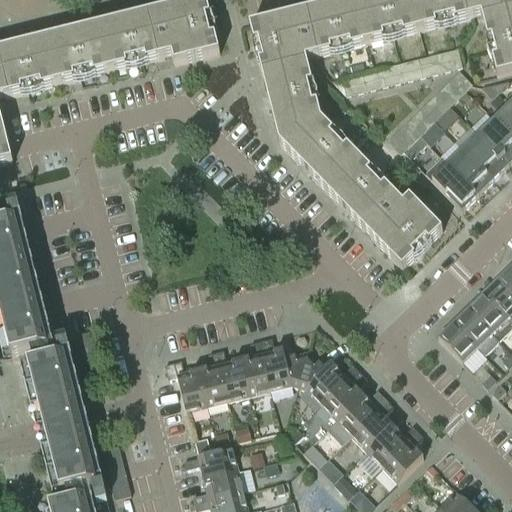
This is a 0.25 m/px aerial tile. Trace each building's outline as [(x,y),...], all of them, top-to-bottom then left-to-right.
[(367,0),(356,3),(367,48),(384,44),(383,39),(402,35),(403,39),(420,35),(411,0),(367,0)] [(411,0),(420,35),(437,31),(435,26),(455,21),(456,26),(473,22),(468,0),(411,0)] [(511,11),(511,0),(468,0),(473,22),(481,20),(511,11)] [(206,3),(153,17),(164,62),(172,60),(174,69),(220,57),(215,40),(211,41),(206,22),(210,21),(206,3)] [(324,11),(303,16),(314,62),(332,57),(331,53),(350,48),(351,52),(367,48),(356,3),(337,8),(336,5),(323,8),(324,11)] [(511,11),(481,20),(488,44),(492,43),(497,62),(492,63),(497,81),(511,76),(511,11)] [(259,66),(263,83),(308,72),(306,64),(314,62),(303,16),(250,30),(254,47),(259,46),(263,65),(259,66)] [(119,25),(99,30),(110,75),(127,71),(126,66),(145,62),(147,66),(164,62),(153,17),(132,22),(131,19),(119,22),(119,25)] [(67,38),(48,43),(59,88),(75,84),(74,80),(93,75),(94,79),(110,75),(99,30),(80,35),(79,32),(66,36),(67,38)] [(14,51),(0,55),(0,81),(5,102),(23,97),(22,93),(41,88),(42,93),(59,88),(48,43),(27,48),(27,46),(14,49),(14,51)] [(456,55),(343,83),(348,99),(460,71),(456,55)] [(308,72),(263,83),(268,102),(265,103),(268,116),(271,115),(279,148),(321,124),(317,107),(313,108),(308,89),(312,88),(308,72)] [(459,78),(389,145),(401,157),(470,90),(459,78)] [(509,86),(491,90),(498,97),(509,87),(509,86)] [(491,90),(481,93),(492,104),(498,97),(491,90)] [(511,110),(511,109),(495,125),(511,142),(511,110)] [(450,110),(434,125),(443,134),(459,119),(450,110)] [(0,115),(0,169),(13,166),(0,115)] [(321,124),(279,148),(302,171),(300,173),(310,183),(312,181),(325,195),(359,162),(347,151),(344,154),(330,140),(334,136),(321,124)] [(511,167),(511,142),(495,125),(479,140),(509,170),(511,167)] [(429,130),(419,140),(420,142),(427,149),(430,152),(440,141),(429,130)] [(509,170),(479,140),(464,155),(493,186),(509,170)] [(411,165),(427,149),(420,142),(404,158),(411,165)] [(493,186),(464,155),(448,170),(478,201),(493,186)] [(359,162),(325,195),(340,210),(338,212),(347,221),(349,220),(364,235),(398,202),(385,189),(382,193),(368,179),(371,175),(359,162)] [(478,201),(448,170),(441,163),(425,179),(462,216),(478,201)] [(412,175),(401,186),(408,193),(419,182),(412,175)] [(398,202),(364,235),(403,274),(415,262),(412,258),(426,244),(430,248),(442,235),(410,202),(403,208),(398,202)] [(6,209),(11,227),(0,229),(0,318),(0,343),(6,342),(11,363),(18,361),(27,396),(34,394),(45,437),(49,455),(42,456),(48,479),(55,478),(59,496),(53,498),(56,511),(105,511),(104,507),(107,506),(95,455),(88,456),(81,428),(72,395),(79,393),(66,342),(63,343),(59,330),(49,333),(48,329),(41,330),(16,227),(22,225),(17,206),(6,209)] [(511,271),(497,286),(511,300),(511,271)] [(511,300),(497,286),(483,300),(507,325),(511,319),(511,300)] [(507,325),(483,300),(468,314),(499,346),(511,332),(511,330),(507,325)] [(499,346),(468,314),(453,328),(477,353),(484,360),(499,346)] [(462,368),(477,353),(453,328),(438,343),(462,368)] [(73,340),(86,391),(103,387),(90,336),(73,340)] [(265,345),(258,347),(270,396),(292,391),(299,393),(309,357),(285,363),(283,356),(269,359),(265,345)] [(254,363),(240,366),(249,401),(270,396),(258,347),(250,349),(254,363)] [(224,356),(216,358),(228,406),(249,401),(240,366),(227,370),(224,356)] [(326,375),(309,357),(299,393),(306,394),(321,411),(357,375),(352,369),(342,380),(331,369),(326,375)] [(212,373),(198,377),(207,412),(228,406),(216,358),(208,359),(212,373)] [(509,373),(511,369),(511,359),(503,367),(509,373)] [(185,417),(207,412),(198,377),(185,380),(182,366),(164,371),(168,385),(177,383),(185,417)] [(362,401),(357,396),(368,386),(357,375),(321,411),(336,426),(362,401)] [(496,385),(490,380),(482,388),(487,394),(496,385)] [(506,395),(500,390),(492,398),(497,404),(506,395)] [(351,441),(388,406),(378,396),(368,407),(362,401),(336,426),(351,441)] [(388,406),(351,441),(367,457),(392,432),(383,422),(393,412),(388,406)] [(402,441),(392,432),(367,457),(382,472),(418,437),(412,431),(402,441)] [(304,440),(297,434),(288,442),(304,458),(314,448),(305,439),(304,440)] [(418,437),(382,472),(397,488),(423,463),(413,453),(423,443),(418,437)] [(131,500),(118,449),(102,453),(114,504),(131,500)] [(312,452),(304,459),(310,465),(313,468),(321,461),(312,452)] [(238,477),(232,455),(184,467),(186,476),(200,472),(203,485),(238,477)] [(328,464),(319,474),(325,481),(335,471),(328,464)] [(433,486),(439,480),(430,470),(424,477),(433,486)] [(238,477),(203,485),(206,498),(192,502),(194,510),(243,498),(238,477)] [(350,487),(340,496),(348,504),(358,494),(350,487)] [(408,493),(403,497),(399,501),(389,510),(391,511),(401,511),(414,499),(408,493)] [(246,511),(243,498),(194,510),(194,511),(246,511)] [(470,511),(457,498),(441,511),(470,511)]
